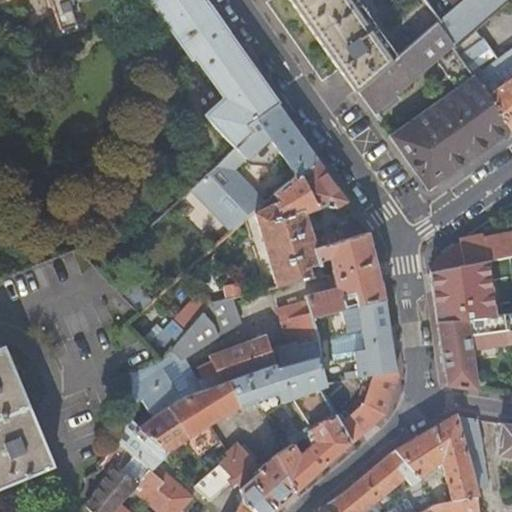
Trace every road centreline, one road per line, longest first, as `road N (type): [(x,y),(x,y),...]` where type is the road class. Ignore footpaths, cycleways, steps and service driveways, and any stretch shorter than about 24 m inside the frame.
road 1 (residential): [(402,238),(236,0)]
road 2 (residential): [(417,399),(417,409),(299,511)]
road 3 (residential): [(402,238),(417,399)]
road 4 (residential): [(511,170),(402,238)]
